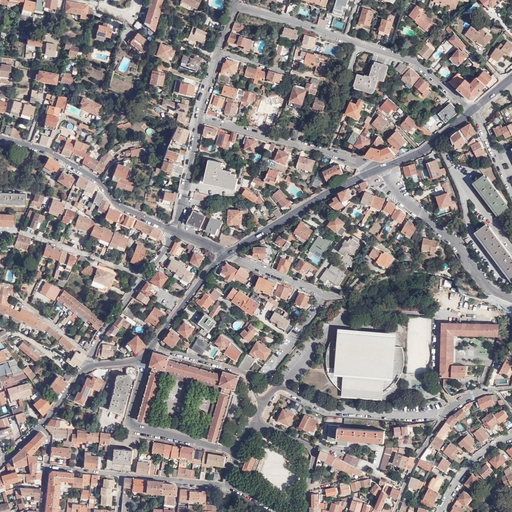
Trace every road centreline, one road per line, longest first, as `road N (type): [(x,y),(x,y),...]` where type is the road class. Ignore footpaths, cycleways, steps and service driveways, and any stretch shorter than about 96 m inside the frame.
road 1 (residential): [(233,5),(409,60),(472,110)]
road 2 (secondary): [(174,231),(119,206),(95,178),(50,151),(0,137)]
road 3 (residential): [(226,253),(323,297),(268,370)]
road 4 (residential): [(445,416),(328,409),(283,387),(264,404)]
road 5 (residential): [(511,298),(485,284),(382,167)]
road 6 (residential): [(197,117),(346,157),(369,172)]
road 7 (residential): [(236,452),(135,428),(130,415),(141,357)]
road 8 (secondary): [(226,253),(369,172)]
road 9 (residential): [(152,346),(244,373),(264,404)]
road 10 (residential): [(21,233),(143,277)]
road 11 (residential): [(254,420),(312,450),(305,511)]
